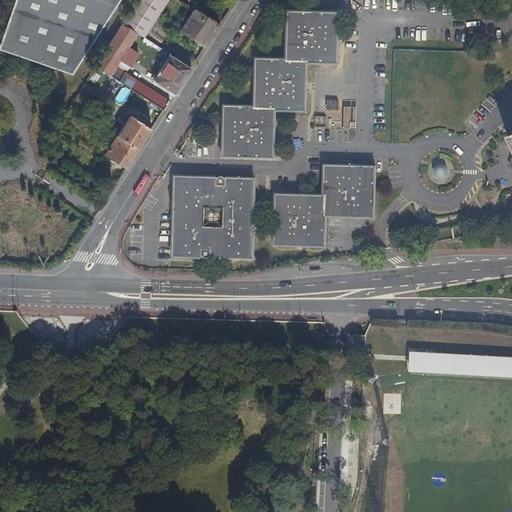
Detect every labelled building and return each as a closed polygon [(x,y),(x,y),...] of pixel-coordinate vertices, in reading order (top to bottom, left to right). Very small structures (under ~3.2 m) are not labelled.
[(20,0),(1,55),(75,82),(129,0),(20,0)] [(135,38),(159,0),(129,0),(114,24),(129,34),(135,38)] [(181,8),(168,29),(196,47),(210,26),(181,8)] [(339,13),(290,12),(288,60),(258,59),(256,107),(226,106),(225,156),(274,157),(275,109),(306,110),(307,62),(338,62),(339,13)] [(114,24),(87,66),(99,74),(114,84),(126,92),(128,93),(155,111),(161,100),(111,67),(113,64),(120,68),(130,53),(121,47),(129,34),(114,24)] [(169,53),(166,58),(182,69),(185,63),(169,53)] [(166,58),(163,56),(147,81),(166,93),(182,69),(166,58)] [(99,74),(87,66),(61,107),(73,115),(99,74)] [(126,92),(114,84),(102,101),(114,109),(126,92)] [(327,108),(338,110),(338,101),(327,101),(327,108)] [(143,130),(121,116),(108,137),(129,150),(143,130)] [(129,150),(108,137),(96,155),(117,169),(124,158),(129,150)] [(374,216),(375,167),(325,166),(325,196),(277,195),(276,244),(325,245),(326,215),(374,216)] [(440,169),(438,171),(438,173),(438,176),(439,178),(441,180),(443,181),(446,181),(448,180),(450,178),(451,176),(452,173),(451,171),(450,169),(447,167),(445,167),(442,167),(440,169)] [(177,177),(175,253),(201,254),(202,255),(202,256),(203,258),(205,258),(207,258),(209,257),(210,256),(210,254),(250,255),(253,179),(226,179),(225,177),(223,176),(221,175),(219,176),(217,177),(216,179),(177,177)] [(511,359),(410,354),(410,372),(511,376),(511,359)]
